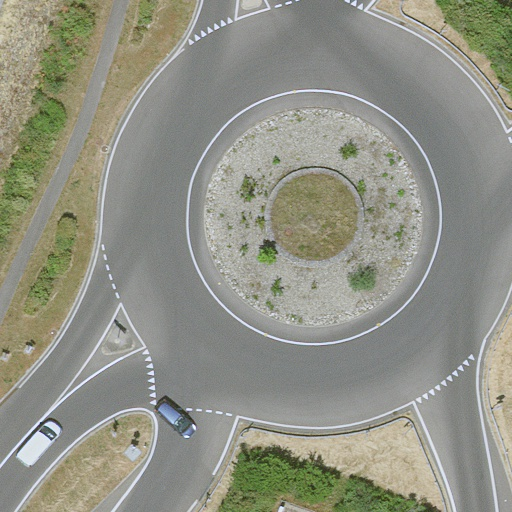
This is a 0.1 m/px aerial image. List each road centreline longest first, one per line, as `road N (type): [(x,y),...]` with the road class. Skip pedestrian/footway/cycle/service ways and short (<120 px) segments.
road 1 (motorway): [(325,511),(507,0)]
road 2 (motorway): [(389,0),(208,511)]
road 3 (primary): [(483,200),(465,140),(427,91),(374,58),(314,47)]
road 4 (primary): [(205,346),(234,365),(300,385),(368,377),(428,342)]
road 5 (primary): [(145,229),(110,278),(45,416)]
road 6 (motorway): [(205,346),(185,455),(150,511)]
road 7 (motorway): [(475,511),(428,342)]
road 8 (primary): [(45,416),(152,376),(205,346)]
road 9 (primary): [(206,86),(165,136),(145,229)]
road 10 (primary): [(428,342),(466,292),(483,200)]
road 11 (primary): [(145,229),(170,305),(205,346)]
